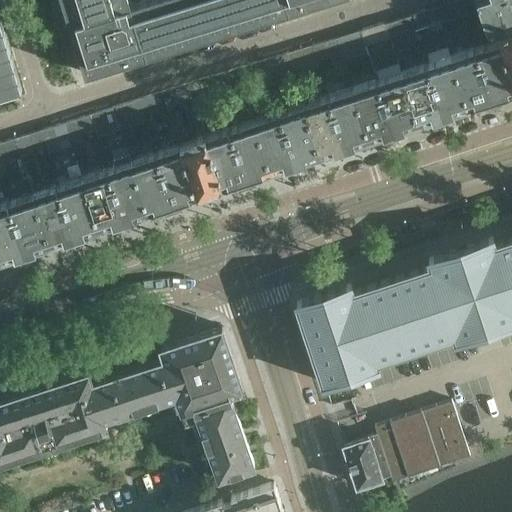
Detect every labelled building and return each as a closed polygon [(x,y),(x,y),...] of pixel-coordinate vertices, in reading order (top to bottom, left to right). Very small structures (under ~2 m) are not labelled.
[(0,0),(0,88),(26,81),(1,0),(0,0)] [(62,0),(86,73),(319,0),(62,0)] [(464,13),(460,0),(453,0),(435,6),(440,20),(464,13)] [(480,8),(477,0),(460,0),(464,13),(480,8)] [(511,27),(511,0),(477,0),(480,8),(486,27),(498,33),(498,32),(511,27)] [(440,20),(435,6),(410,13),(415,28),(440,20)] [(415,28),(410,13),(386,21),(390,36),(415,28)] [(390,36),(386,21),(361,29),(366,44),(390,36)] [(511,27),(498,32),(498,33),(500,38),(511,75),(511,27)] [(368,52),(366,44),(361,29),(336,37),(341,51),(343,59),(368,52)] [(341,51),(336,37),(312,44),(316,59),(341,51)] [(511,91),(511,75),(500,38),(475,46),(493,101),(503,97),(502,94),(511,91)] [(319,67),(316,59),(312,44),(287,52),(292,67),(294,75),(319,67)] [(493,101),(475,46),(451,54),(468,106),(482,101),(483,104),(493,101)] [(292,67),(287,52),(262,60),(267,74),(292,67)] [(468,106),(451,54),(426,63),(443,114),(468,106)] [(267,74),(262,60),(238,67),(242,82),(267,74)] [(443,114),(426,63),(402,71),(419,122),(443,114)] [(242,82),(238,67),(213,75),(217,90),(242,82)] [(419,122),(402,71),(377,79),(394,130),(419,122)] [(217,90),(213,75),(188,83),(193,98),(217,90)] [(394,130),(377,79),(353,87),(369,138),(394,130)] [(222,187),(205,135),(193,98),(188,83),(163,91),(168,105),(183,101),(195,139),(181,143),(198,195),(222,187)] [(369,138),(353,87),(328,95),(345,146),(369,138)] [(168,105),(163,91),(139,98),(143,113),(168,105)] [(345,146),(328,95),(303,103),(320,154),(345,146)] [(143,113),(139,98),(114,105),(119,121),(143,113)] [(320,154),(303,103),(279,111),(296,162),(320,154)] [(119,121),(114,105),(89,114),(94,128),(95,133),(105,130),(104,125),(119,121)] [(296,162),(279,111),(254,119),(271,171),(296,162)] [(94,128),(89,114),(65,121),(69,136),(94,128)] [(271,171),(254,119),(230,127),(248,182),(258,178),(257,175),(271,171)] [(69,136),(65,121),(40,129),(45,144),(69,136)] [(248,182),(230,127),(205,135),(222,187),(237,182),(238,185),(248,182)] [(45,144),(40,129),(15,137),(20,152),(45,144)] [(50,243),(33,192),(20,152),(15,137),(0,141),(0,162),(4,161),(3,157),(12,154),(21,179),(17,181),(21,194),(20,196),(9,200),(26,252),(50,243)] [(198,195),(181,143),(156,152),(174,206),(184,202),(183,199),(198,195)] [(148,211),(132,160),(129,152),(112,158),(115,165),(107,168),(124,219),(148,211)] [(174,206),(156,152),(132,160),(148,211),(163,206),(164,209),(174,206)] [(124,219),(107,168),(82,176),(99,227),(124,219)] [(99,227),(82,176),(58,184),(75,235),(99,227)] [(75,235),(58,184),(33,192),(50,243),(75,235)] [(26,252),(9,200),(0,202),(0,256),(1,260),(26,252)] [(511,237),(495,243),(494,241),(493,236),(488,238),(461,247),(434,256),(433,256),(429,257),(430,262),(431,262),(432,264),(353,290),(352,288),(353,288),(351,283),(347,284),(347,285),(302,300),(302,299),(297,301),(299,306),(299,305),(323,378),(322,378),(324,383),(329,381),(373,366),(378,365),(376,361),(375,359),(454,332),(455,335),(454,335),(456,339),(460,338),(460,337),(511,320),(511,237)] [(243,386),(222,325),(161,345),(165,357),(129,368),(141,404),(177,392),(181,407),(230,391),(243,386)] [(141,404),(129,368),(93,380),(89,369),(76,373),(94,428),(108,423),(105,416),(141,404)] [(94,428),(76,373),(0,398),(0,437),(6,457),(94,428)] [(387,481),(511,439),(511,376),(374,423),(377,432),(344,443),(344,444),(345,447),(349,458),(352,470),(353,470),(356,481),(357,483),(357,484),(385,475),(387,481)] [(254,463),(243,430),(230,391),(181,407),(185,419),(198,415),(218,475),(254,463)] [(275,511),(284,509),(274,481),(231,495),(233,501),(224,504),(222,498),(179,511),(178,511),(275,511)]
